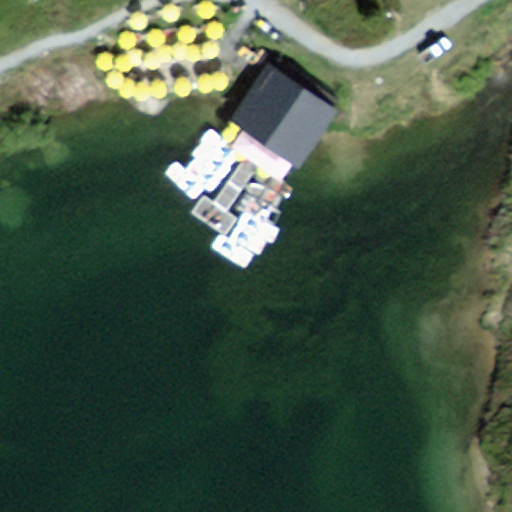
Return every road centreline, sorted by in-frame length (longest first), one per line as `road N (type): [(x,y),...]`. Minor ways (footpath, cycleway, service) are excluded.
road 1 (track): [(253,0),(338,56),(359,59),(384,57),(469,0)]
road 2 (track): [(0,67),(165,0)]
